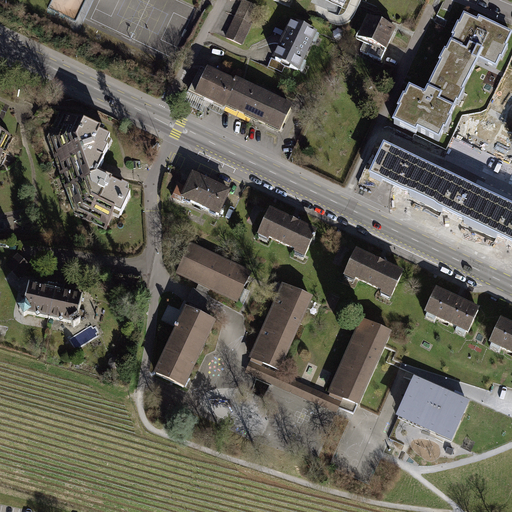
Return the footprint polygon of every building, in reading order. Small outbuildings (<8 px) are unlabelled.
[(262,10),(243,1),(225,39),(244,48),(262,10)] [(488,27),(464,16),(444,58),(449,60),(447,66),(442,64),(425,99),(410,92),(403,106),(408,108),(405,114),(400,112),(394,125),(400,127),(405,130),(406,127),(418,132),(439,142),(443,132),(438,130),(441,124),(445,126),(448,120),(449,121),(456,105),(458,99),(454,96),(457,91),(461,93),(462,93),(478,58),(496,66),(511,34),(493,25),(492,29),(488,27)] [(395,30),(369,18),(359,39),(365,42),(361,52),(381,61),(395,30)] [(320,36),(292,24),(276,61),(305,73),(320,36)] [(216,77),(199,69),(189,91),(223,108),(224,105),(279,132),(290,108),(218,73),(216,77)] [(103,133),(60,113),(59,115),(65,117),(58,131),(56,130),(51,139),(73,201),(76,200),(79,209),(109,223),(114,212),(121,216),(130,196),(123,193),(125,189),(112,183),(112,181),(98,174),(104,162),(103,161),(112,141),(101,136),(103,133)] [(0,150),(0,144),(4,135),(10,138),(11,136),(0,130),(0,150)] [(511,208),(385,148),(372,176),(406,192),(411,195),(409,197),(442,213),(443,210),(454,215),(465,221),(464,223),(497,238),(498,236),(511,242),(511,208)] [(232,194),(194,176),(183,199),(221,218),(232,194)] [(322,229),(273,209),(261,237),(310,257),(322,229)] [(250,274),(190,246),(177,273),(237,301),(250,274)] [(403,274),(357,253),(346,276),(392,297),(403,274)] [(20,255),(10,268),(21,277),(31,264),(20,255)] [(48,289),(29,285),(24,307),(20,309),(24,316),(28,314),(71,323),(74,328),(81,323),(78,319),(83,297),(64,293),(65,288),(49,284),(48,289)] [(311,299),(284,287),(252,358),(280,371),(311,299)] [(478,313),(437,293),(426,316),(467,335),(478,313)] [(214,324),(186,311),(156,375),(184,388),(214,324)] [(389,334),(362,322),(330,393),(358,405),(389,334)] [(511,328),(501,323),(490,346),(511,356),(511,328)] [(468,405),(414,380),(399,412),(454,437),(468,405)]
